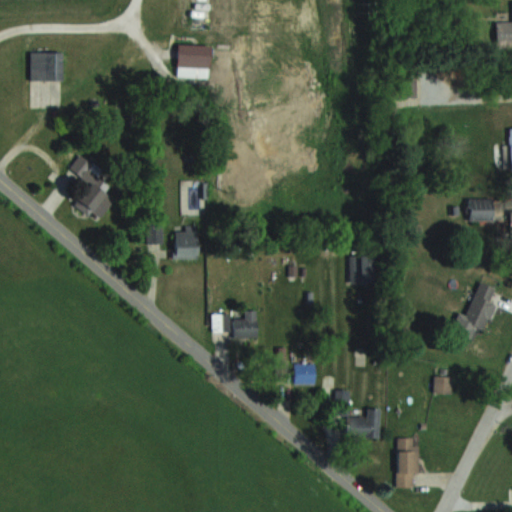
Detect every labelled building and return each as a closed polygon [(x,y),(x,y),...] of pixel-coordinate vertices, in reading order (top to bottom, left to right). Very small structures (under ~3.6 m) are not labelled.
[(511,1),(511,22),(494,22),(494,48),(511,47),(511,1)] [(176,76),(207,76),(207,44),(176,44),(176,76)] [(29,51),(29,79),(61,79),(61,51),(29,51)] [(88,184),(73,204),(95,221),(112,200),(103,193),(112,180),(78,154),(68,168),(88,184)] [(490,220),(490,197),(467,197),(467,220),(490,220)] [(196,258),(196,225),(173,225),(173,258),(196,258)] [(348,282),(371,282),(371,255),(348,255),(348,282)] [(497,289),(477,281),(462,321),(481,329),(497,289)] [(255,309),(243,309),(243,318),(232,318),(232,337),(255,337),(255,309)] [(210,313),(210,331),(228,331),(228,313),(210,313)] [(314,382),(314,362),(293,362),(293,382),(314,382)] [(450,375),(432,375),(432,392),(450,392),(450,375)] [(378,437),(378,407),(365,407),(365,416),(345,416),(345,437),(378,437)] [(416,437),(395,437),(395,487),(416,487),(416,437)]
